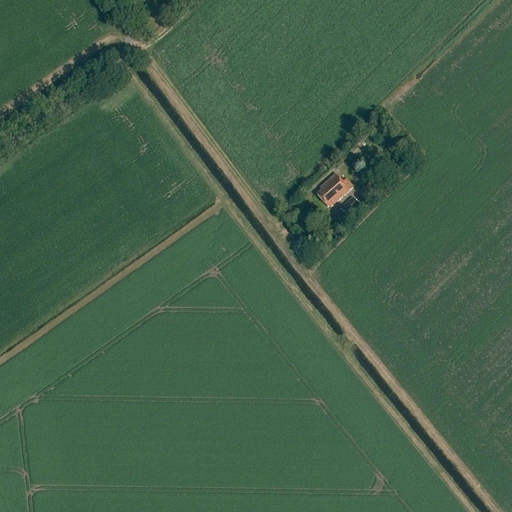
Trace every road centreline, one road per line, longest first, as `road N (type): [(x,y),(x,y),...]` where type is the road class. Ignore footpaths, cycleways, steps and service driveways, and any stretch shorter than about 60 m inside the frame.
road 1 (unclassified): [(278,229),(131,46)]
road 2 (unclassified): [(0,151),(116,68),(131,46)]
